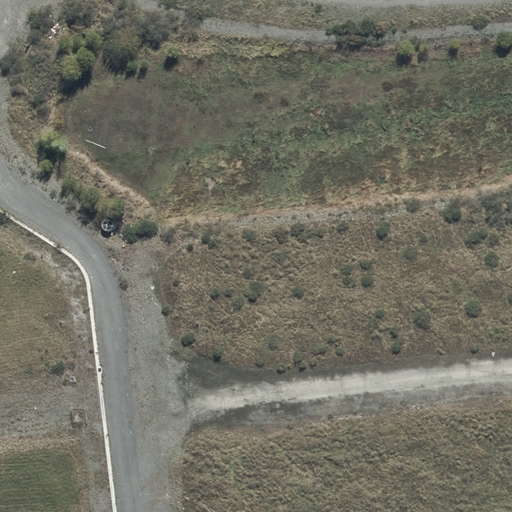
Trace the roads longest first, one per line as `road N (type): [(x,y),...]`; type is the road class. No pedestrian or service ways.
road 1 (residential): [(0,161),(107,249),(121,280),(144,511)]
road 2 (residential): [(511,0),(436,9),(250,0)]
